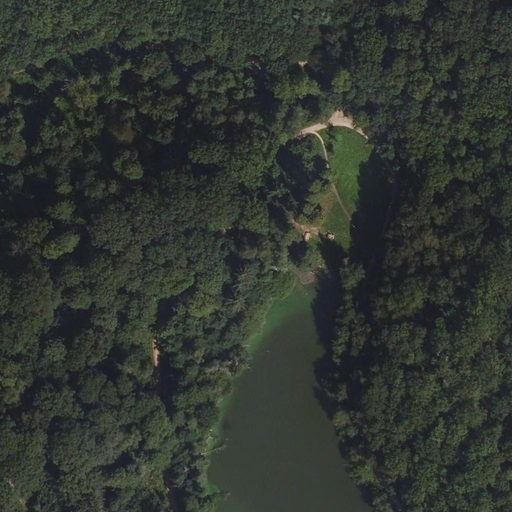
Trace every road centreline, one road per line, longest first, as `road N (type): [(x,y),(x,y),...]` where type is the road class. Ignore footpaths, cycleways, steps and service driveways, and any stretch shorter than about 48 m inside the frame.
road 1 (track): [(344,82),(338,119),(366,133),(388,158),(391,201),(360,276),(346,364),(354,411),(402,511)]
road 2 (track): [(174,511),(159,399),(156,328),(165,299),(289,142),(338,119)]
road 3 (track): [(344,82),(328,64),(205,56),(115,35),(0,72)]
